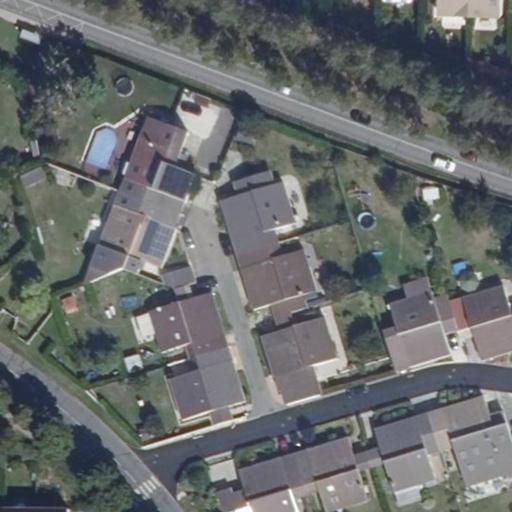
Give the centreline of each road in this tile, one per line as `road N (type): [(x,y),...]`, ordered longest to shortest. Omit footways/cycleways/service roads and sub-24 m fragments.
road 1 (tertiary): [(27,0),(511,180)]
road 2 (residential): [(270,425),(199,219),(211,182)]
road 3 (residential): [(511,380),(428,380),(270,425)]
road 4 (residential): [(0,363),(128,471)]
road 5 (residential): [(270,425),(128,471)]
